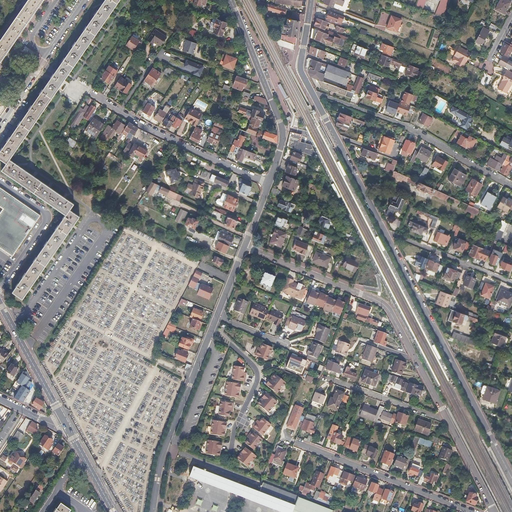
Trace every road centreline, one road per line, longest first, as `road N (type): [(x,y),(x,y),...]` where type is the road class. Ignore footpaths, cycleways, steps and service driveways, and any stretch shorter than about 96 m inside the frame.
road 1 (residential): [(386,237),(511,479)]
road 2 (residential): [(511,186),(409,128),(313,95)]
road 3 (residential): [(414,355),(378,300),(244,246)]
road 4 (residential): [(268,183),(91,93)]
road 5 (residential): [(268,183),(282,127),(230,0)]
road 6 (residential): [(296,442),(474,511)]
road 7 (residential): [(152,511),(165,444),(210,332)]
road 8 (residential): [(313,95),(386,237)]
road 9 (residential): [(210,332),(257,372),(230,454)]
road 10 (residential): [(0,287),(46,221),(42,209),(0,179)]
road 11 (residential): [(386,237),(511,282)]
road 12 (residential): [(446,415),(321,375)]
